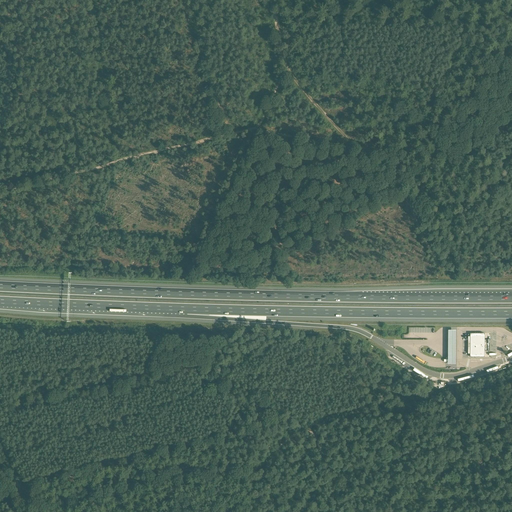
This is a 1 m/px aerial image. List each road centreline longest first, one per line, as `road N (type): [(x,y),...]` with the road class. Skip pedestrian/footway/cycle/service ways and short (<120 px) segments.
road 1 (motorway): [(511,297),(0,285)]
road 2 (track): [(22,497),(192,468),(245,473),(310,430),(339,511)]
road 3 (motorway): [(188,308),(511,313)]
road 4 (track): [(0,191),(258,128)]
road 5 (track): [(511,36),(412,205)]
road 6 (motorway): [(0,301),(188,308)]
road 7 (track): [(412,205),(286,70)]
road 8 (track): [(412,205),(449,272),(511,255)]
